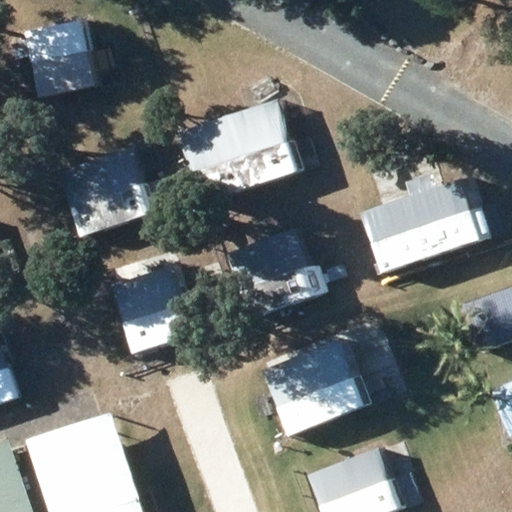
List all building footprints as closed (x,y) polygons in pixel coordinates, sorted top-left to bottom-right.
[(96,16),(28,30),(42,102),(111,88),(96,16)] [(187,128),(213,204),(318,169),(292,92),(187,128)] [(154,140),(63,172),(88,242),(166,215),(151,171),(163,166),(154,140)] [(397,202),(370,208),(385,271),(502,242),(486,173),(448,183),(441,157),(389,170),(397,202)] [(306,222),(231,245),(253,317),(344,290),(337,266),(331,268),(323,241),(313,244),(306,222)] [(220,265),(120,295),(137,353),(238,323),(220,265)] [(511,280),(465,298),(485,348),(511,338),(511,280)] [(382,403),(355,330),(267,361),(297,433),(382,403)] [(511,379),(502,383),(511,409),(511,379)] [(31,437),(55,511),(161,511),(124,404),(31,437)] [(0,511),(34,511),(0,407),(0,511)] [(312,469),(326,511),(398,511),(411,508),(389,442),(312,469)]
